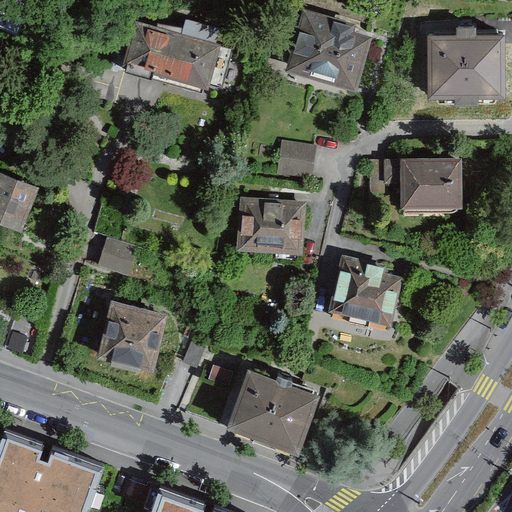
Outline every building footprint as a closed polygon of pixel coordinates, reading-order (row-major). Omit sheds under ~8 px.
[(0,0),(0,24),(15,31),(28,0),(0,0)] [(357,86),(370,38),(350,33),(352,26),(308,14),(293,68),(357,86)] [(236,51),(143,24),(130,70),(206,92),(208,85),(224,90),(236,51)] [(458,39),(431,39),(432,95),(505,94),(503,38),(474,39),(474,31),(458,31),(458,39)] [(320,146),(287,142),(283,171),(316,175),(320,146)] [(468,205),(468,160),(369,160),(370,184),(411,184),(411,205),(468,205)] [(36,190),(0,175),(0,219),(21,228),(36,190)] [(309,203),(252,200),(250,242),(306,246),(309,203)] [(141,248),(111,239),(104,263),(133,272),(141,248)] [(386,271),(348,261),(334,317),(374,327),(376,320),(394,324),(404,283),(384,278),(386,271)] [(164,317),(113,305),(101,355),(152,367),(164,317)] [(17,323),(8,350),(37,360),(47,333),(17,323)] [(191,364),(201,368),(214,335),(201,330),(188,362),(191,364)] [(315,398),(250,375),(231,427),(297,450),(315,398)] [(42,444),(8,431),(0,451),(0,511),(82,511),(101,465),(53,447),(49,460),(37,456),(42,444)] [(200,511),(203,505),(163,491),(155,511),(224,511),(213,508),(211,511),(200,511)]
